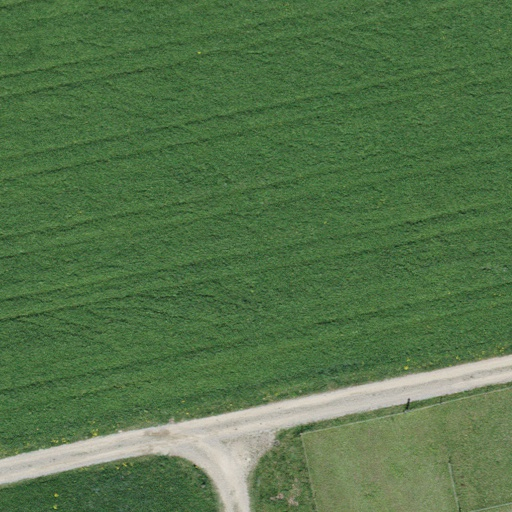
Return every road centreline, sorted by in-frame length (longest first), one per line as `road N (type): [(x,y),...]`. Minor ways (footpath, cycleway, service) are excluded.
road 1 (track): [(203,434),(511,370)]
road 2 (track): [(0,476),(203,434)]
